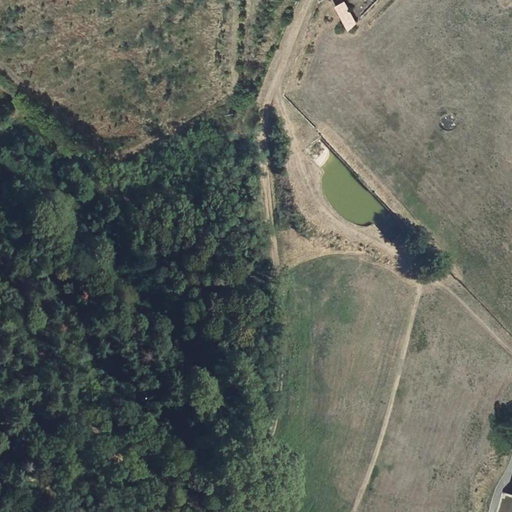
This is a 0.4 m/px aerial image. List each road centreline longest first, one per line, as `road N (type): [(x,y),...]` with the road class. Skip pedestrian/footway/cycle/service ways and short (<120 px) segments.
road 1 (track): [(0,334),(215,470),(236,471),(256,459),(277,411),(279,370),(264,118),(310,0)]
road 2 (track): [(0,366),(147,429)]
road 3 (track): [(0,474),(147,429)]
road 4 (track): [(0,397),(147,429)]
